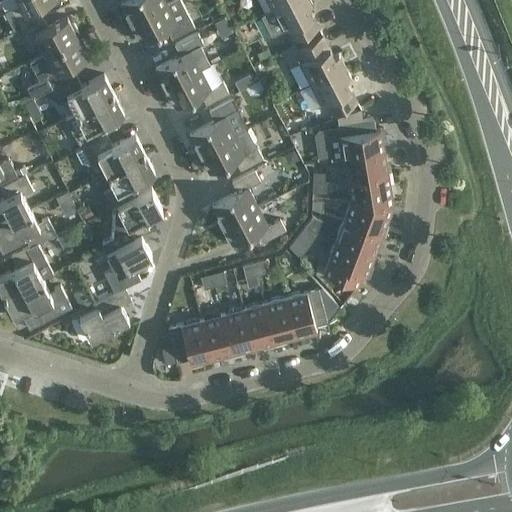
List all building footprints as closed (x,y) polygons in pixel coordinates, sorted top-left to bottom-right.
[(17,0),(19,2),(4,10),(14,29),(19,26),(41,14),(36,4),(43,0),(17,0)] [(130,20),(165,2),(164,0),(121,0),(120,1),(130,20)] [(168,0),(165,2),(130,20),(140,40),(166,27),(171,37),(193,26),(188,14),(186,11),(187,10),(181,0),(168,0)] [(292,39),(318,26),(307,4),(311,1),(310,0),(285,0),(270,8),(260,13),(271,34),(286,26),(292,39)] [(44,51),(76,34),(75,32),(78,31),(73,21),(70,23),(66,14),(47,25),(41,14),(19,26),(29,45),(38,40),(44,51)] [(179,53),(154,66),(164,86),(200,67),(210,62),(200,43),(202,42),(196,31),(174,42),(179,53)] [(309,82),(344,64),(338,52),(333,55),(322,33),(296,46),(303,59),(298,61),(309,82)] [(38,78),(27,84),(33,95),(49,87),(73,74),(67,64),(87,54),(82,46),(85,45),(80,35),(77,36),(76,34),(44,51),(28,59),(38,78)] [(344,64),(309,82),(320,103),(324,100),(331,113),(357,100),(345,78),(350,75),(344,64)] [(200,67),(164,86),(174,105),(200,92),(205,103),(228,91),(222,80),(209,87),(200,67)] [(59,120),(64,117),(75,111),(76,114),(95,105),(92,98),(111,88),(103,73),(80,84),(75,73),(73,74),(49,87),(57,102),(51,105),(59,120)] [(100,122),(123,110),(111,88),(92,98),(95,105),(76,114),(75,111),(64,117),(80,147),(106,133),(100,122)] [(198,151),(234,133),(229,124),(242,118),(230,96),(208,108),(213,119),(188,132),(198,151)] [(338,134),(328,135),(331,157),(343,155),(383,149),(379,127),(374,128),(372,115),(337,121),(338,134)] [(249,125),(234,133),(198,151),(208,171),(234,158),(239,168),(262,157),(253,139),(255,138),(249,125)] [(142,148),(134,132),(111,144),(106,133),(80,147),(73,151),(78,161),(79,160),(88,162),(99,157),(108,174),(127,164),(123,158),(142,148)] [(137,193),(131,182),(154,170),(142,148),(123,158),(127,164),(108,174),(113,185),(103,191),(111,207),(116,204),(137,193)] [(346,177),(386,170),(383,149),(343,155),(343,158),(344,166),(346,174),(346,177)] [(0,184),(17,175),(7,156),(0,160),(0,184)] [(221,223),(256,204),(248,188),(260,182),(253,168),(231,180),(236,190),(211,203),(221,223)] [(313,170),(313,180),(323,180),(323,170),(313,170)] [(350,198),(392,202),(386,170),(346,177),(347,179),(347,188),(350,196),(349,196),(350,198)] [(12,220),(30,210),(21,193),(32,187),(24,172),(17,175),(0,184),(0,189),(3,196),(0,198),(0,217),(8,214),(12,220)] [(313,180),(312,190),(322,190),(323,180),(313,180)] [(122,241),(140,232),(148,228),(142,216),(161,206),(150,186),(137,193),(116,204),(124,219),(114,224),(122,241)] [(321,210),(321,198),(311,197),(311,207),(321,210)] [(380,233),(392,202),(350,198),(349,200),(345,208),(343,216),(342,218),(380,233)] [(256,204),(221,223),(231,242),(256,229),(262,240),(284,228),(279,217),(266,224),(256,204)] [(36,241),(37,241),(55,232),(47,216),(36,221),(30,210),(12,220),(8,214),(0,217),(0,244),(1,246),(23,234),(29,245),(36,241)] [(315,231),(320,216),(311,212),(310,216),(302,226),(315,231)] [(373,253),(380,233),(342,218),(341,221),(342,221),(337,228),(336,236),(335,236),(335,239),(373,253)] [(132,262),(150,252),(140,232),(122,241),(105,250),(114,265),(103,270),(113,290),(113,291),(124,285),(139,277),(132,262)] [(365,273),(373,253),(335,239),(334,241),(330,248),(328,257),(322,271),(356,283),(360,272),(365,273)] [(45,257),(37,241),(36,241),(29,245),(10,254),(16,265),(0,273),(0,289),(2,293),(21,283),(24,289),(43,279),(34,262),(45,257)] [(264,256),(252,259),(255,271),(267,268),(264,256)] [(252,259),(241,262),(244,274),(255,271),(252,259)] [(222,267),(210,270),(213,282),(225,279),(222,267)] [(213,282),(210,270),(199,273),(202,285),(213,282)] [(22,310),(30,325),(70,305),(59,283),(48,289),(43,279),(24,289),(21,283),(2,293),(13,315),(22,310)] [(131,298),(124,285),(113,291),(113,290),(93,300),(96,306),(78,316),(90,338),(128,319),(120,303),(131,298)] [(339,304),(321,285),(303,290),(295,291),(287,294),(284,295),(294,334),(316,329),(314,324),(326,321),(339,304)] [(273,340),(294,334),(284,295),(282,295),(282,296),(274,297),(266,300),(263,300),(273,340)] [(252,345),(273,340),(263,300),(261,301),(253,302),(245,305),(242,306),(252,345)] [(232,351),(252,345),(242,306),(240,306),(240,307),(232,308),(224,311),(221,311),(232,351)] [(211,356),(232,351),(221,311),(219,312),(211,313),(203,316),(200,317),(211,356)] [(189,362),(211,356),(200,317),(198,317),(198,318),(190,319),(182,322),(167,325),(176,360),(188,357),(189,362)]
